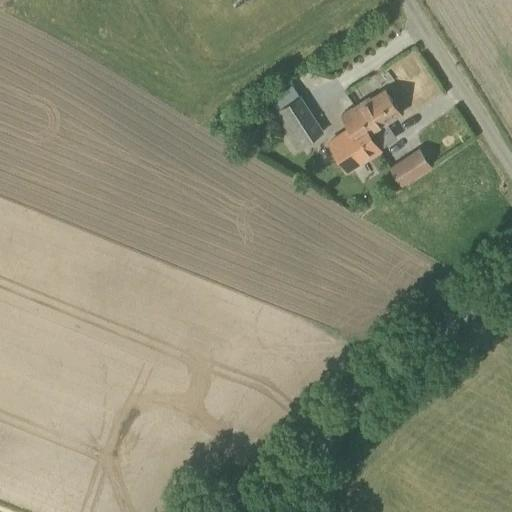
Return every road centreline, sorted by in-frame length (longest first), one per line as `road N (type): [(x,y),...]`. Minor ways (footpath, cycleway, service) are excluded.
road 1 (tertiary): [(265,511),(311,447),(511,268)]
road 2 (unclassified): [(511,166),(404,0)]
